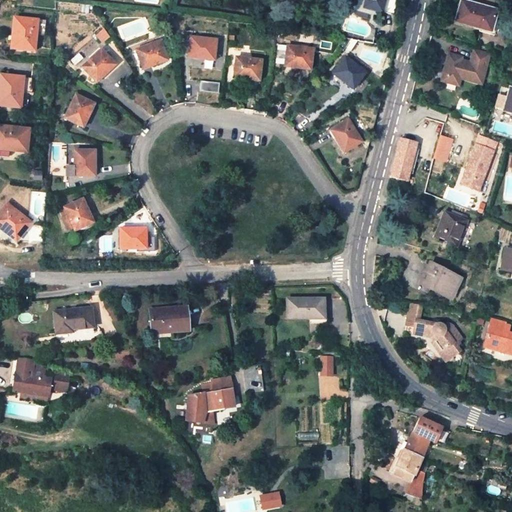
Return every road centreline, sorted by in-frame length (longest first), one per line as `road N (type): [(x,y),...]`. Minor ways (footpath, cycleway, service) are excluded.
road 1 (residential): [(362,231),(276,129),(185,113),(155,130),(140,158),(146,188),(199,277)]
road 2 (unclassified): [(357,270),(375,346),(407,383),(511,430)]
road 3 (unclassified): [(419,0),(362,231)]
road 4 (unclassified): [(357,270),(199,277)]
road 5 (residential): [(142,279),(0,300)]
road 6 (unclassified): [(142,279),(0,273)]
